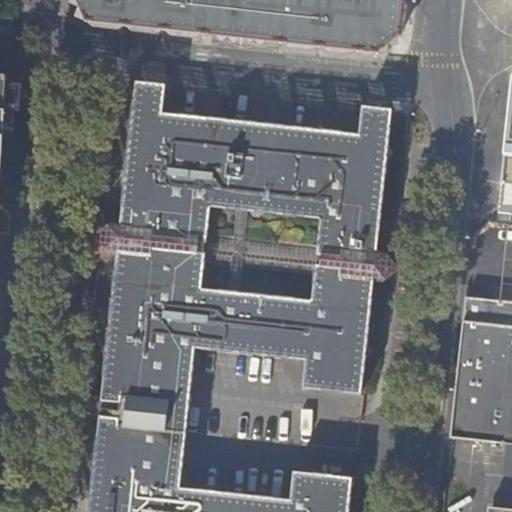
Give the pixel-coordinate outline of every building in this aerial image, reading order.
[(402,36),(405,0),(76,0),(89,23),(205,36),(208,0),(284,0),(280,44),(380,54),(402,36)] [(208,0),(205,36),(280,44),(284,0),(208,0)] [(0,77),(0,235),(2,205),(9,78),(0,77)] [(511,81),(497,214),(511,215),(510,223),(511,223),(511,81)] [(377,256),(394,110),(362,107),(360,137),(276,128),(273,157),(247,155),(250,124),(166,116),(167,87),(138,84),(124,228),(119,228),(118,235),(111,234),(106,238),(105,247),(110,253),(122,255),(106,400),(161,404),(164,378),(205,353),(316,362),(314,391),(361,400),(364,371),(373,283),(386,284),(391,280),(393,269),(388,264),(382,264),(382,256),(377,256)] [(276,128),(250,124),(247,155),(273,157),(276,128)] [(2,205),(0,235),(13,236),(14,216),(2,205)] [(511,299),(467,295),(465,321),(511,326),(511,299)] [(452,436),(511,442),(511,326),(465,321),(452,436)] [(181,491),(205,353),(164,378),(161,404),(106,400),(105,411),(104,425),(158,431),(155,459),(181,491)] [(349,511),(350,509),(353,481),(296,475),(293,503),(181,491),(155,459),(158,431),(104,425),(94,511),(349,511)]
